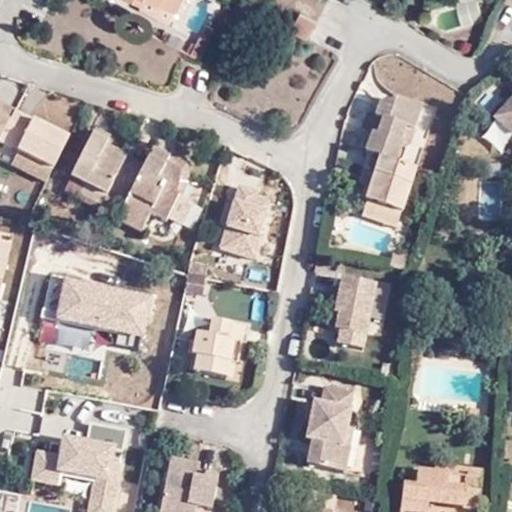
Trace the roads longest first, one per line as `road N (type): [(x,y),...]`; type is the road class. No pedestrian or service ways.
road 1 (residential): [(315,168),(294,149),(0,54)]
road 2 (residential): [(263,488),(315,168)]
road 3 (residential): [(511,51),(476,78),(387,42),(366,56),(315,168)]
